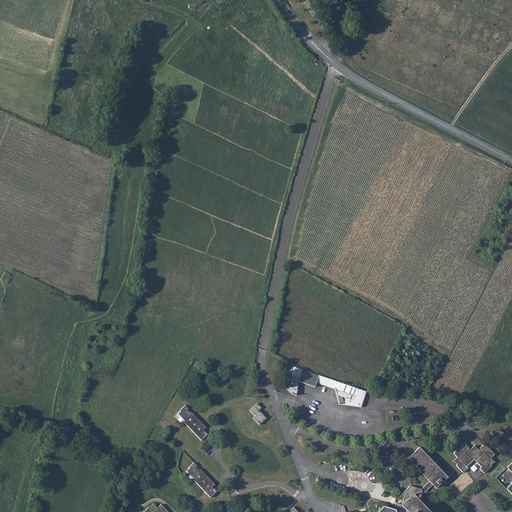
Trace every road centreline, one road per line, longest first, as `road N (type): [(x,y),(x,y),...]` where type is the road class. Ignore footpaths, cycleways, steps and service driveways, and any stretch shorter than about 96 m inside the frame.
road 1 (unclassified): [(336,65),(263,344),(262,367),(280,417)]
road 2 (secondary): [(336,65),(511,160)]
